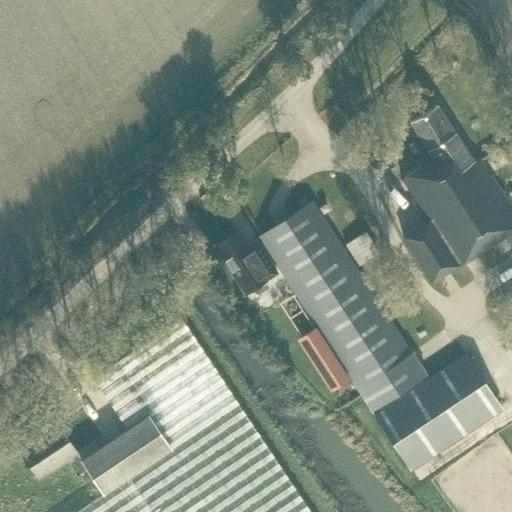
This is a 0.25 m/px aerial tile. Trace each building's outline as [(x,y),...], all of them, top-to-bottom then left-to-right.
[(431,283),(458,265),(511,229),(511,208),(478,157),(473,161),(436,104),(410,121),(429,152),(415,161),(419,167),(401,178),(428,220),(408,233),(408,235),(403,239),(431,283)] [(410,352),(317,209),(312,202),(258,238),(356,388),(372,411),(426,375),(414,357),(410,352)] [(364,231),(356,236),(344,245),(358,267),(379,253),(374,246),(369,238),(364,231)] [(236,233),(215,247),(245,293),(267,279),(266,278),(277,272),(266,255),(256,240),(246,247),(236,233)] [(310,511),(181,319),(93,378),(127,429),(98,449),(93,440),(76,451),(59,426),(21,452),(38,477),(65,458),(77,475),(86,469),(103,494),(76,511),(310,511)] [(320,336),(302,347),(330,391),(349,379),(320,336)] [(410,469),(502,408),(465,353),(374,415),(410,469)]
